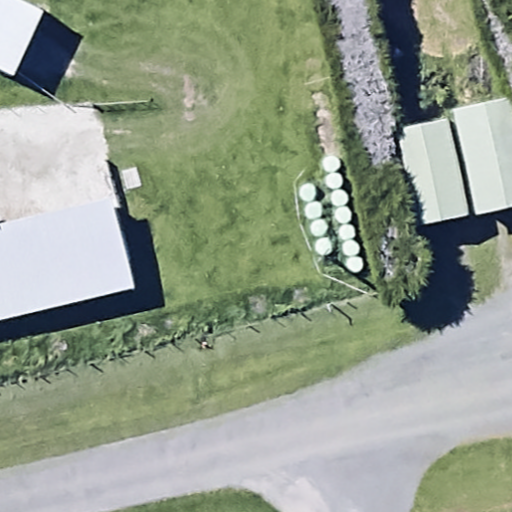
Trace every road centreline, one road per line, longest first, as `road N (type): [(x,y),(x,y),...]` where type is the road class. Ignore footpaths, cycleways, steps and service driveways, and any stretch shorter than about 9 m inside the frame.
road 1 (residential): [(0,504),(322,434)]
road 2 (residential): [(322,434),(511,391)]
